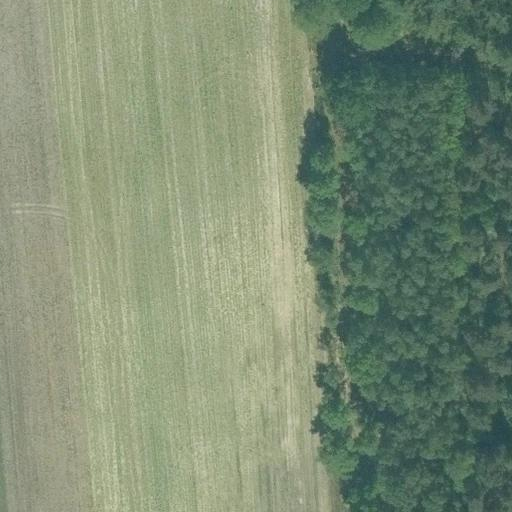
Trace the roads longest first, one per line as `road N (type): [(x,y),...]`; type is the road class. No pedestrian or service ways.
road 1 (track): [(354,511),(332,68)]
road 2 (track): [(332,68),(511,85)]
